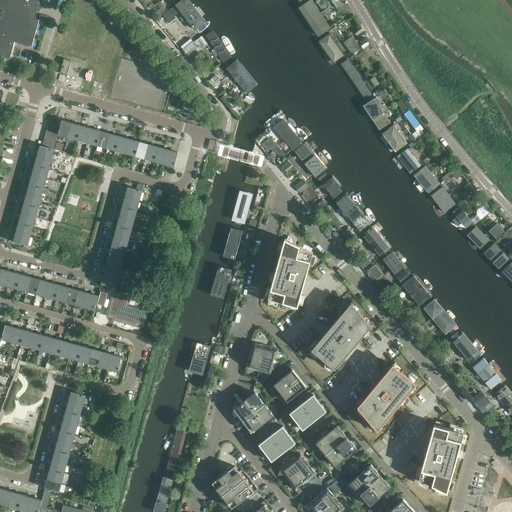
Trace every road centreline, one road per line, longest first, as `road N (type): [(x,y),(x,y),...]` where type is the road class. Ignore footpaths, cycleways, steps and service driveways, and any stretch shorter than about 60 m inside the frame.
road 1 (residential): [(31,480),(62,375),(126,394),(141,341),(0,302)]
road 2 (residential): [(0,253),(88,276),(117,172),(183,189),(200,133)]
road 3 (residential): [(478,429),(283,191)]
road 4 (residential): [(252,307),(423,511)]
road 5 (unclassified): [(511,212),(418,102),(354,0)]
road 6 (residential): [(208,135),(220,128),(219,109),(126,0)]
road 7 (residential): [(200,133),(38,88)]
road 8 (residential): [(217,419),(297,511)]
road 9 (residential): [(252,307),(283,191)]
